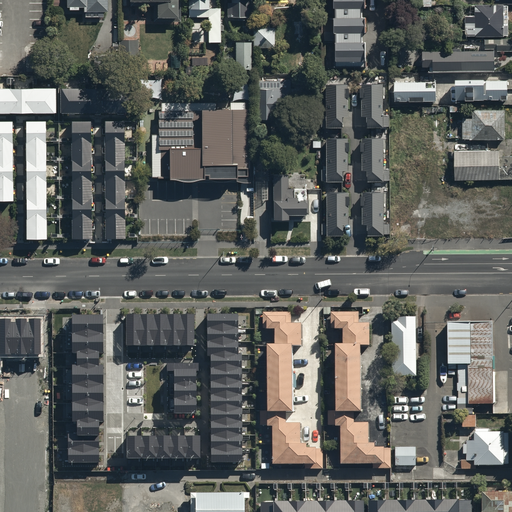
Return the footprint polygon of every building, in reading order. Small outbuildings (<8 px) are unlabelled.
[(69,0),(70,12),(108,11),(107,0),(69,0)] [(179,0),(155,0),(155,17),(179,17),(179,0)] [(210,7),(209,0),(187,0),(188,17),(208,16),(209,41),(221,41),(220,7),(210,7)] [(231,0),(232,2),(227,2),(227,17),(245,17),(245,0),(231,0)] [(332,0),(334,64),(365,63),(364,0),(332,0)] [(476,14),(464,15),(465,36),(509,35),(508,4),(476,4),(476,14)] [(253,28),(253,46),(274,46),(274,28),(253,28)] [(231,37),(221,37),(222,54),(230,54),(230,48),(231,48),(231,37)] [(511,38),(485,39),(485,48),(498,48),(498,51),(511,50),(511,38)] [(252,41),(236,41),(235,68),(251,68),(252,41)] [(495,50),(423,50),(424,65),(429,65),(429,72),(495,71),(495,50)] [(168,60),(145,61),(145,75),(169,74),(168,60)] [(457,81),(457,100),(505,99),(505,80),(457,81)] [(259,119),(306,118),(306,81),(258,81),(259,119)] [(395,81),(395,102),(435,102),(435,81),(395,81)] [(349,83),(326,83),(326,127),(343,127),(343,115),(349,115),(349,83)] [(383,84),(362,83),(362,115),(366,116),(366,126),(389,127),(389,116),(383,116),(383,84)] [(128,91),(61,92),(61,115),(128,114),(128,91)] [(55,92),(0,92),(0,115),(55,115),(55,92)] [(463,118),(463,139),(503,139),(503,110),(472,110),(472,118),(463,118)] [(162,112),(157,112),(157,136),(157,178),(170,178),(170,182),(204,182),(204,179),(208,179),(208,182),(239,182),(249,182),(248,111),(246,111),(230,111),(216,111),(162,112)] [(72,240),(91,240),(91,123),(72,124),(72,240)] [(124,123),(104,123),(105,240),(125,240),(124,123)] [(27,241),(46,241),(46,124),(27,124),(27,241)] [(0,203),(13,203),(12,125),(0,125),(0,203)] [(350,136),(327,136),(327,179),(343,179),(343,170),(350,170),(350,136)] [(384,137),(362,138),(363,169),(367,169),(367,180),(390,180),(390,168),(385,168),(384,137)] [(454,151),(454,178),(499,178),(499,151),(454,151)] [(304,213),(304,198),(293,198),(293,188),(289,188),(289,174),(271,174),(271,217),(287,217),(287,213),(304,213)] [(327,233),(350,233),(350,191),(327,191),(327,233)] [(368,235),(390,235),(390,222),(384,222),(384,191),(361,191),(362,224),(368,224),(368,235)] [(127,310),(128,348),(192,347),(192,310),(127,310)] [(241,460),(241,351),(236,349),(236,310),(207,311),(207,349),(211,349),(212,460),(241,460)] [(103,352),(103,312),(71,312),(71,347),(75,347),(75,360),(70,360),(71,418),(76,418),(76,431),(67,431),(67,462),(100,461),(100,422),(104,422),(103,364),(99,364),(99,352),(103,352)] [(368,323),(356,323),(356,312),(329,313),(329,326),(344,326),(344,344),(337,344),(337,366),(337,387),(337,411),(329,411),(329,423),(342,422),(342,445),(342,460),(375,459),(375,465),(388,465),(388,449),(372,449),(372,444),(367,444),(366,422),(353,422),(353,410),(359,410),(359,342),(368,342),(368,323)] [(299,324),(288,324),(288,314),(264,314),(264,327),(276,327),(276,345),(269,345),(269,366),(269,388),(269,410),(260,410),(260,424),(275,424),(275,443),(275,462),(306,462),(306,466),(320,466),(320,449),(305,449),(305,444),(298,444),(298,425),(285,425),(285,409),(291,409),(291,343),(299,343),(299,324)] [(398,321),(392,321),(392,377),(417,377),(417,317),(398,317),(398,321)] [(40,319),(0,319),(0,354),(40,354),(40,319)] [(494,321),(448,322),(448,365),(457,365),(458,410),(458,414),(473,414),(473,404),(495,404),(494,321)] [(29,362),(8,363),(8,434),(30,433),(29,362)] [(195,413),(195,370),(174,370),(174,413),(195,413)] [(504,431),(474,431),(474,440),(467,440),(467,461),(475,461),(475,466),(504,465),(504,431)] [(30,433),(8,434),(7,434),(7,485),(10,485),(30,485),(36,485),(36,433),(30,433)] [(126,434),(126,460),(200,459),(200,433),(126,434)] [(416,447),(396,447),(396,466),(416,466),(416,447)] [(10,511),(30,511),(30,485),(10,485),(10,511)] [(243,511),(244,492),(195,492),(195,511),(243,511)] [(511,511),(511,492),(482,492),(482,511),(511,511)] [(470,511),(470,500),(371,501),(370,511),(470,511)] [(363,511),(363,501),(263,503),(263,511),(363,511)]
